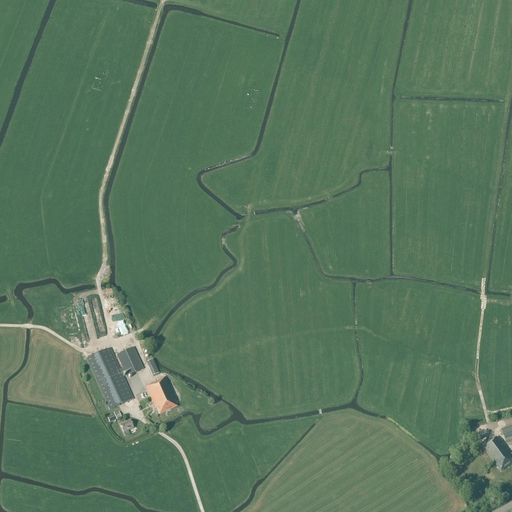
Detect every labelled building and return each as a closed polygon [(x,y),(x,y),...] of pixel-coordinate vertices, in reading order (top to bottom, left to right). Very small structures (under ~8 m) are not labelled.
[(92,298),(98,332),(104,331),(98,297),(92,298)] [(126,377),(143,369),(133,348),(117,355),(123,368),(119,370),(110,349),(86,359),(109,410),(133,399),(121,374),(125,373),(126,377)] [(153,376),(159,374),(153,360),(147,363),(153,376)] [(155,409),(157,408),(173,401),(175,400),(164,378),(149,385),(150,386),(145,388),(155,409)] [(176,407),(173,401),(157,408),(159,414),(166,412),(170,410),(176,407)] [(114,414),(107,417),(108,421),(109,423),(117,420),(114,414)] [(124,433),(133,428),(130,421),(120,425),(124,433)] [(511,441),(511,426),(501,430),(506,444),(511,441)] [(510,456),(496,438),(483,448),(497,466),(501,471),(511,463),(511,459),(510,457),(510,456)]
